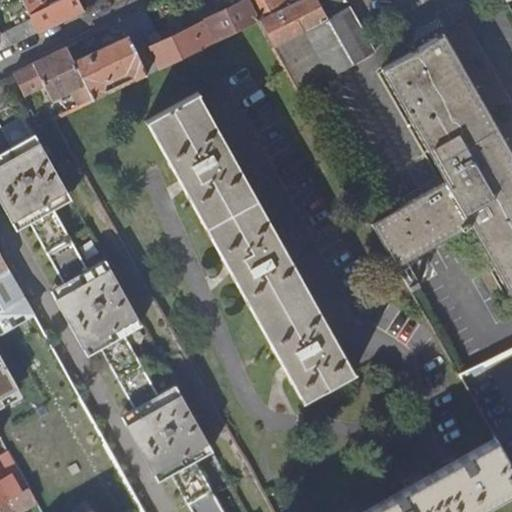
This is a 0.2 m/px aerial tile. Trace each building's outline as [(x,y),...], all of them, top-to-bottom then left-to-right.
[(37,32),(81,11),(76,0),(44,0),(43,1),(43,0),(20,0),(31,20),(37,32)] [(76,0),(81,11),(92,6),(89,0),(76,0)] [(248,0),(243,0),(202,19),(208,32),(213,40),(258,19),(258,18),(248,0)] [(248,0),(258,18),(293,0),(248,0)] [(326,17),(316,0),(293,0),(258,18),(258,19),(299,92),(327,76),(301,31),(326,17)] [(502,0),(511,18),(511,8),(507,0),(502,0)] [(372,51),(348,6),(326,17),(301,31),(327,76),(372,51)] [(119,21),(126,36),(144,73),(200,47),(191,25),(147,46),(143,36),(151,32),(142,9),(119,21)] [(0,50),(37,32),(31,20),(0,35),(0,50)] [(204,35),(208,43),(213,40),(208,32),(204,35)] [(370,221),(396,264),(467,223),(511,302),(511,157),(441,32),(379,69),(442,180),(370,221)] [(75,42),(65,47),(82,84),(89,98),(90,99),(101,93),(100,90),(101,81),(124,71),(131,73),(134,78),(144,73),(126,36),(80,57),(80,53),(75,42)] [(65,47),(11,73),(21,94),(42,84),(49,98),(78,85),(82,84),(65,47)] [(82,84),(78,85),(85,99),(89,98),(82,84)] [(146,121),(302,401),(351,373),(195,93),(146,121)] [(225,511),(197,461),(214,452),(177,387),(160,396),(128,337),(144,328),(107,264),(91,273),(57,213),(73,203),(26,120),(4,133),(14,152),(0,159),(0,202),(18,234),(32,227),(65,287),(53,294),(89,359),(103,351),(135,410),(121,418),(158,483),(172,476),(191,511),(225,511)] [(0,274),(8,270),(0,255),(0,274)] [(0,332),(33,315),(8,270),(0,274),(0,332)] [(473,511),(511,489),(511,467),(511,466),(494,438),(444,467),(364,511),(473,511)] [(0,454),(0,503),(27,489),(6,451),(0,454)] [(0,503),(0,511),(17,511),(35,502),(27,489),(0,503)]
